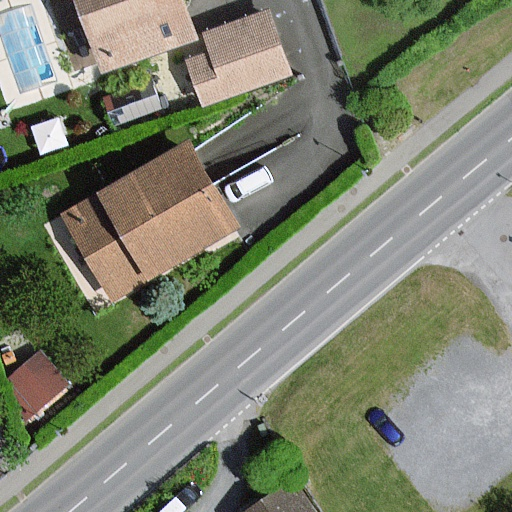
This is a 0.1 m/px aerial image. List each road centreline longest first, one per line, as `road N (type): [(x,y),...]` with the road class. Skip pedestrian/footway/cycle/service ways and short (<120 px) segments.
road 1 (secondary): [(511,137),(72,511)]
road 2 (residential): [(289,0),(332,131),(245,190)]
